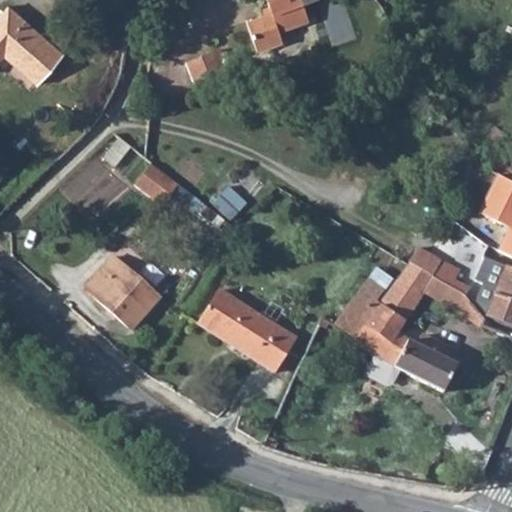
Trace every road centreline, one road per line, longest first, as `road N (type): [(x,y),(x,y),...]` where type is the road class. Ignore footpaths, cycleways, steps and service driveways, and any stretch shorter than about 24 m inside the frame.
road 1 (secondary): [(0,288),(136,404),(217,455),(417,511)]
road 2 (track): [(0,236),(103,121),(128,76),(146,0)]
